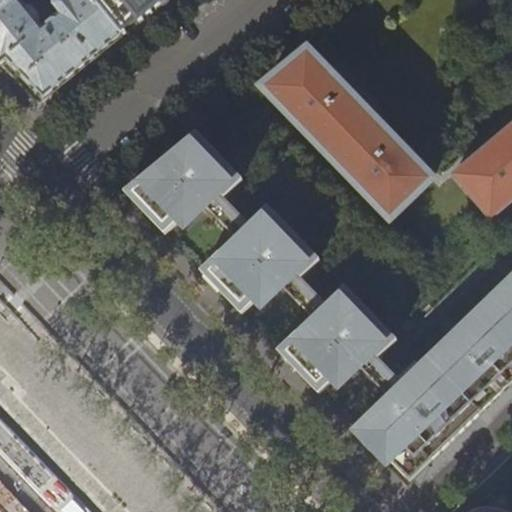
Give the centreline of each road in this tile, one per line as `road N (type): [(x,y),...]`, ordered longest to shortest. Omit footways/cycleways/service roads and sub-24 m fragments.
road 1 (primary): [(45,181),(362,511)]
road 2 (residential): [(45,181),(263,0)]
